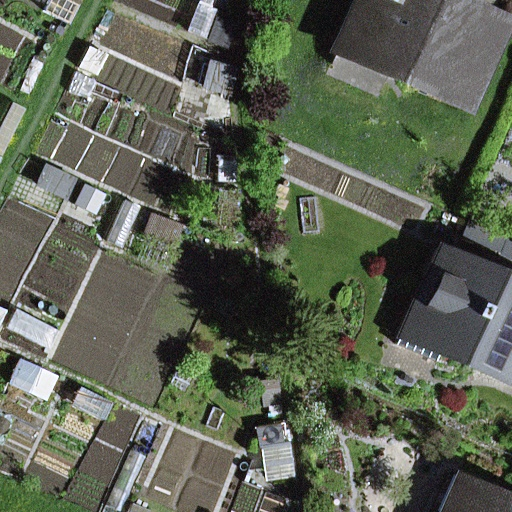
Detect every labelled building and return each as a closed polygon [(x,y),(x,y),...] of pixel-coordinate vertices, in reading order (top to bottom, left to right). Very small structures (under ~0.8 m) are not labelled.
[(355,0),(334,47),(464,107),(503,23),(453,0),(355,0)] [(481,246),(488,232),(467,222),(461,237),(481,246)] [(511,242),(488,232),(481,246),(511,259),(511,242)] [(511,283),(436,251),(394,345),(433,361),(437,352),(511,384),(511,283)] [(511,511),(511,500),(455,475),(438,511),(511,511)]
